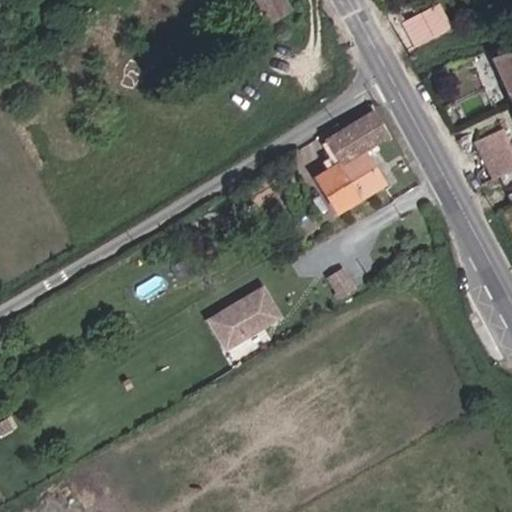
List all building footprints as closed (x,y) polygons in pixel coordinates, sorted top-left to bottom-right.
[(281,0),(254,0),(271,28),(291,17),(281,0)] [(331,24),(320,5),(310,10),(321,30),(331,24)] [(408,52),(448,37),(432,9),(394,28),(408,52)] [(511,54),(486,53),(511,107),(511,54)] [(362,154),(388,139),(366,105),(342,119),(362,154)] [(362,154),(342,119),(320,131),(322,135),(338,163),(311,179),(331,216),(381,186),(362,154)] [(479,143),(496,183),(511,175),(511,146),(505,132),(479,143)] [(358,289),(345,269),(332,277),(345,297),(358,289)] [(230,350),(284,317),(266,288),(212,321),(230,350)]
